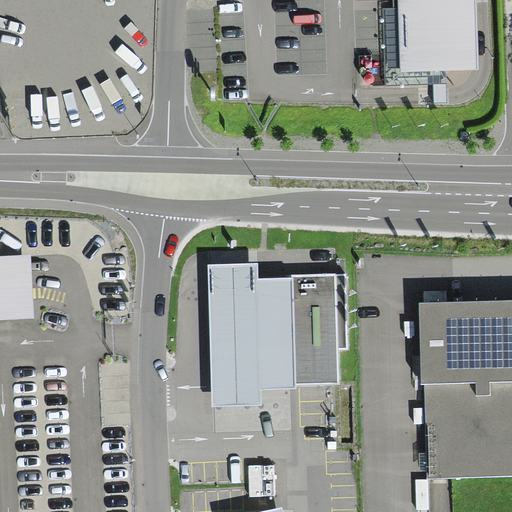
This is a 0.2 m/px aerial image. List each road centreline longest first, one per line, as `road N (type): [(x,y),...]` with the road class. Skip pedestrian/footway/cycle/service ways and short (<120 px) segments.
road 1 (primary): [(165,180),(232,201),(511,217)]
road 2 (primary): [(511,171),(250,166),(165,180)]
road 3 (residential): [(156,511),(165,180)]
road 4 (unclassified): [(165,180),(172,0)]
road 5 (primary): [(165,180),(0,176)]
